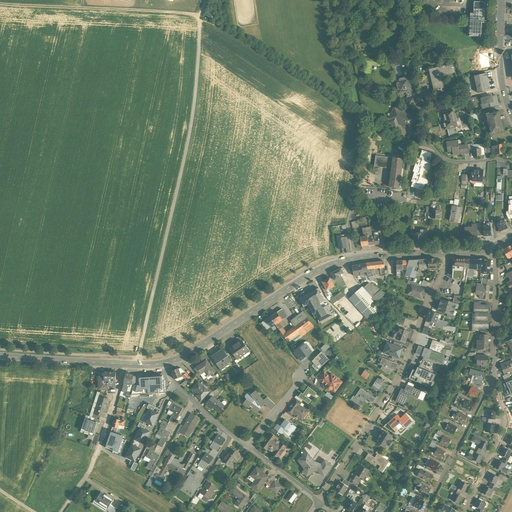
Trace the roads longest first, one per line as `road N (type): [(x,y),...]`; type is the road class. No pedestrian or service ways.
road 1 (track): [(204,6),(189,144),(138,362)]
road 2 (secondary): [(168,360),(323,267),(448,252)]
road 3 (residential): [(318,502),(404,367),(448,252)]
road 4 (track): [(0,6),(202,13)]
road 5 (residential): [(494,246),(493,378),(505,427)]
road 6 (secondary): [(0,354),(168,360)]
road 7 (residential): [(511,161),(456,162),(428,143),(411,146),(364,113)]
